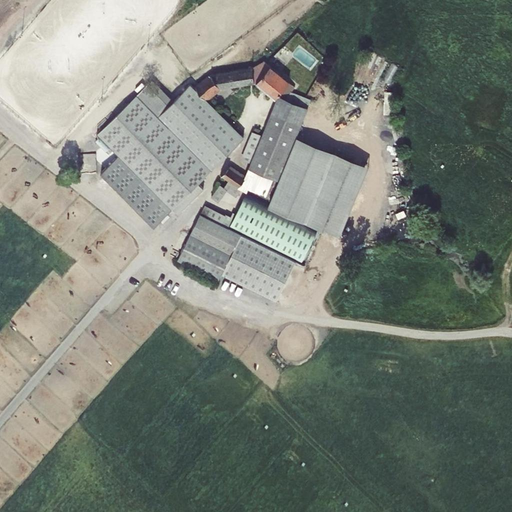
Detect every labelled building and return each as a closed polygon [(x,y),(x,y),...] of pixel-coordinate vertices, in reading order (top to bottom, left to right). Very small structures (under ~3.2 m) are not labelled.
[(219,77),(202,91),(211,102),(225,90),(261,82),(281,97),(286,91),(295,98),(303,87),(265,58),(257,69),(219,77)] [(111,146),(150,105),(143,99),(153,88),(175,109),(180,105),(152,78),(99,134),(111,146)] [(250,140),(196,88),(180,105),(175,109),(153,88),(143,99),(150,105),(219,172),(250,140)] [(150,105),(111,146),(121,155),(175,207),(180,213),(219,172),(150,105)] [(277,113),(248,174),(235,166),(228,177),(232,181),(250,191),(252,188),(272,197),(281,178),(282,179),(297,147),(302,135),(306,126),(277,113)] [(302,135),(297,147),(282,179),(281,178),(272,197),(269,203),(340,236),(372,168),(302,135)] [(175,207),(121,155),(103,174),(157,226),(175,207)] [(269,203),(248,191),(229,224),(296,261),(301,264),(320,231),(269,203)] [(206,203),(180,258),(277,303),(296,261),(222,221),(226,212),(206,203)]
